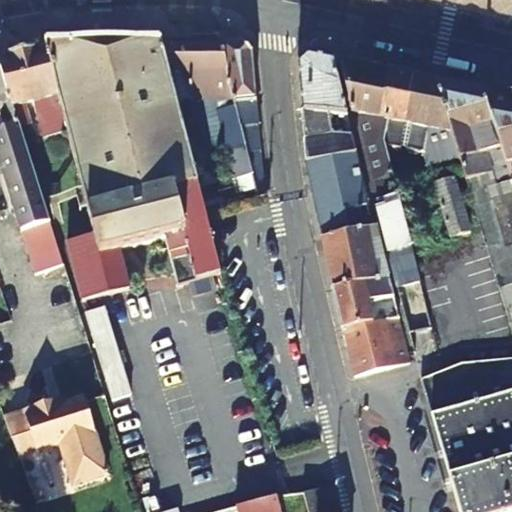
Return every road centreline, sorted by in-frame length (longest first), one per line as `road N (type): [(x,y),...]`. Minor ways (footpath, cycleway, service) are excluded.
road 1 (residential): [(362,511),(299,245),(281,136),(273,0)]
road 2 (tertiary): [(278,0),(511,52)]
